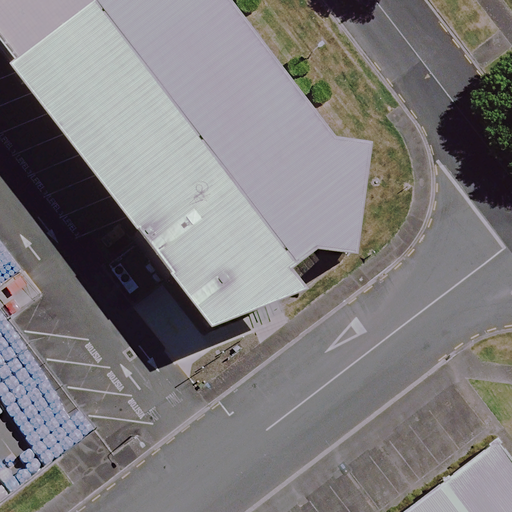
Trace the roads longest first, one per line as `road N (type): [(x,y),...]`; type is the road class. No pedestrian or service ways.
road 1 (residential): [(511,248),(168,511)]
road 2 (residential): [(511,183),(372,0)]
